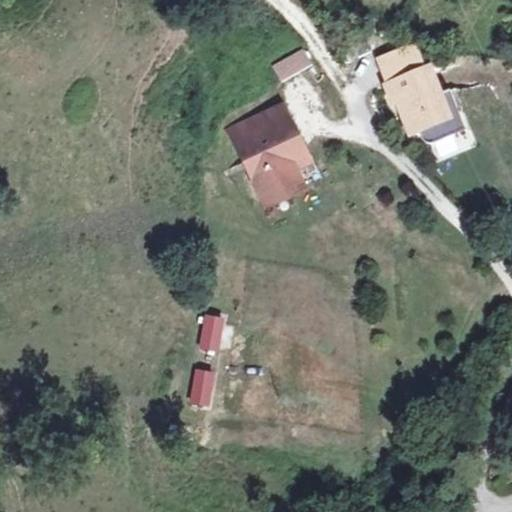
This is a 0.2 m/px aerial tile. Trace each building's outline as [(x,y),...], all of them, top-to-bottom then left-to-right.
[(270,65),(279,82),(313,63),(304,47),(270,65)] [(409,94),(395,98),(400,117),(409,114),(414,127),(428,123),(434,112),(420,70),(404,74),(409,94)] [(229,112),(258,188),(278,181),(271,162),(306,149),(284,92),(229,112)] [(221,352),(223,316),(201,314),(199,351),(221,352)] [(211,408),(215,370),(192,368),(188,406),(211,408)]
